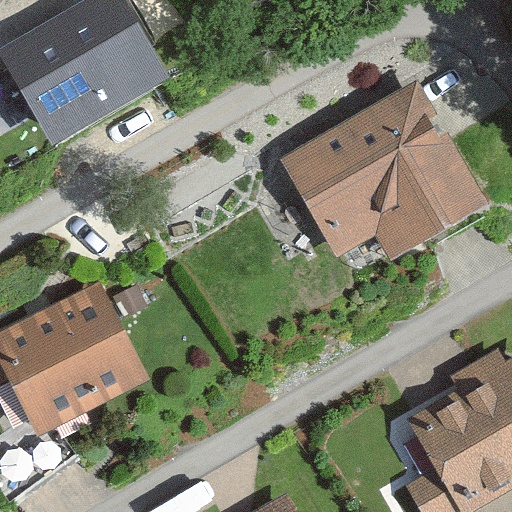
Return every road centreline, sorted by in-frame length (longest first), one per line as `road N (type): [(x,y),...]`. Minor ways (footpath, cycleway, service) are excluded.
road 1 (residential): [(511,76),(479,43),(447,26),(384,28),(0,247)]
road 2 (residential): [(511,282),(114,511)]
